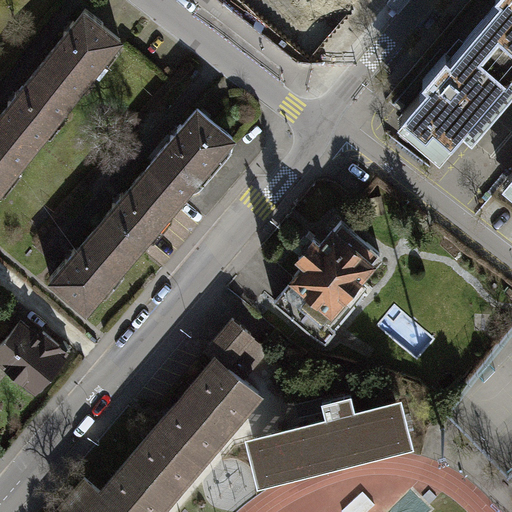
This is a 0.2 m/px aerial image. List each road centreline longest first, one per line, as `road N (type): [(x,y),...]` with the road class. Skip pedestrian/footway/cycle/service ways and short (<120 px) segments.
road 1 (residential): [(0,508),(307,154),(325,121)]
road 2 (residential): [(511,261),(325,121)]
road 3 (residential): [(325,121),(164,0)]
road 4 (residential): [(325,121),(424,0)]
